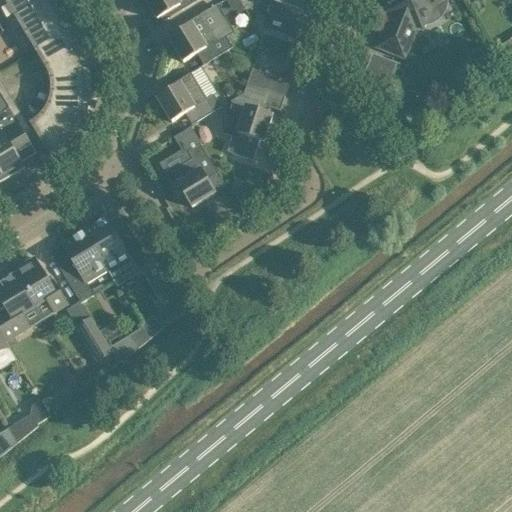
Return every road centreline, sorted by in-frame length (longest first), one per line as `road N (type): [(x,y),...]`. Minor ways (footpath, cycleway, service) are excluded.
road 1 (primary): [(134,511),(511,198)]
road 2 (residential): [(111,154),(178,252),(190,263),(214,262),(307,200),(313,184),(298,149),(344,0)]
road 3 (residential): [(111,0),(134,38),(137,67),(111,154)]
road 4 (residential): [(0,234),(100,172),(111,154)]
